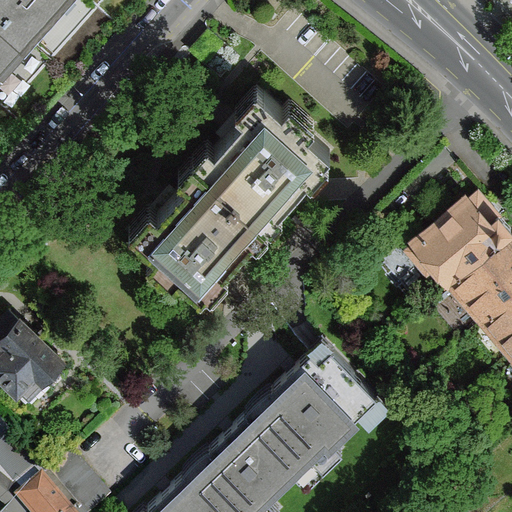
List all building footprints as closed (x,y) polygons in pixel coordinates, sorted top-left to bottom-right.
[(0,0),(0,9),(22,30),(48,0),(0,0)] [(48,0),(22,30),(53,57),(104,0),(48,0)] [(0,9),(0,54),(22,30),(0,9)] [(0,116),(53,57),(22,30),(0,54),(0,116)] [(234,126),(201,162),(267,220),(284,201),(310,172),(331,148),(266,91),(234,126)] [(267,220),(201,162),(168,199),(162,206),(138,233),(202,292),(267,220)] [(511,228),(479,189),(467,199),(465,197),(421,237),(455,277),(505,233),(511,228)] [(511,292),(511,240),(505,233),(455,277),(486,315),(511,292)] [(511,292),(486,315),(511,345),(511,292)] [(0,318),(0,334),(4,338),(22,319),(11,308),(0,318)] [(61,357),(22,319),(4,338),(0,334),(0,369),(18,388),(36,370),(41,376),(61,357)] [(251,511),(377,395),(326,341),(144,511),(251,511)] [(49,469),(51,472),(85,511),(91,511),(112,494),(73,449),(49,469)] [(85,511),(51,472),(19,500),(29,511),(85,511)] [(480,499),(476,494),(472,493),(467,498),(466,502),(471,507),(475,507),(480,503),(480,499)]
